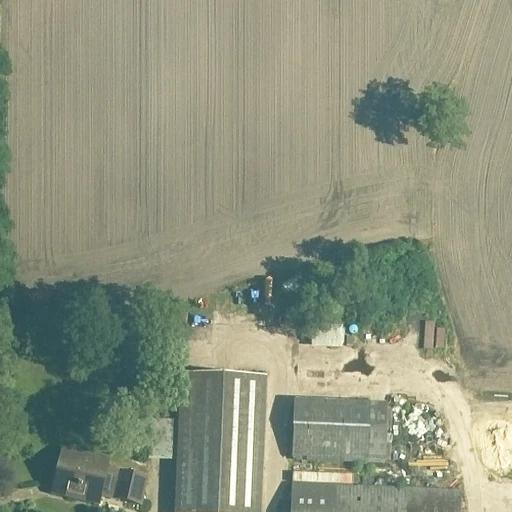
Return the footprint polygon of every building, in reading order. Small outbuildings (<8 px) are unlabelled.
[(416,296),(398,299),(405,339),(423,336),(416,296)] [(312,347),(339,348),(341,348),(342,332),(313,331),(312,347)] [(259,511),(266,381),(181,377),(174,511),(259,511)] [(291,463),(367,467),(387,468),(390,407),(293,403),(291,463)] [(441,453),(442,439),(426,439),(426,452),(441,453)] [(139,508),(146,480),(120,474),(120,475),(107,472),(109,464),(62,453),(52,495),(99,506),(101,496),(114,499),(113,502),(139,508)] [(360,479),(387,479),(388,469),(360,469),(360,479)] [(297,476),(297,485),(357,486),(357,476),(297,476)] [(458,511),(459,495),(334,488),(292,486),(290,511),(458,511)]
